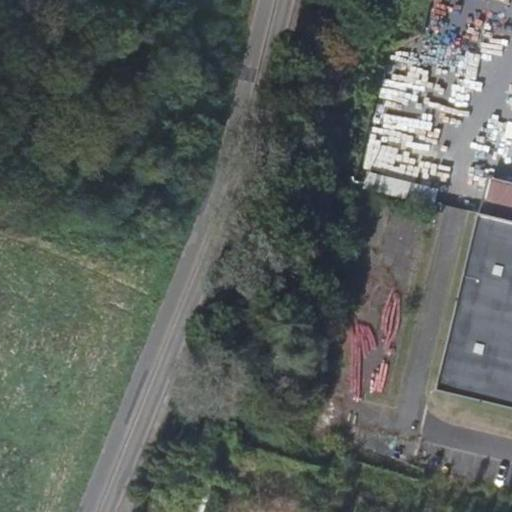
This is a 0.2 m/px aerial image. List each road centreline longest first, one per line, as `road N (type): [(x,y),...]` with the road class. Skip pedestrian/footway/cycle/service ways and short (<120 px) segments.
road 1 (unclassified): [(105,511),(203,266),(284,0)]
road 2 (unclassified): [(264,0),(186,258),(88,511)]
